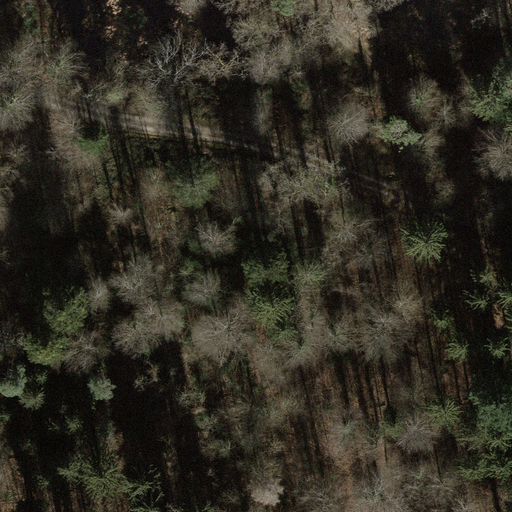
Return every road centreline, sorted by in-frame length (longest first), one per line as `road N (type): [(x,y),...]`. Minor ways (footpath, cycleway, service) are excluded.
road 1 (track): [(511,232),(261,139),(121,123),(0,79)]
road 2 (track): [(299,0),(511,193)]
